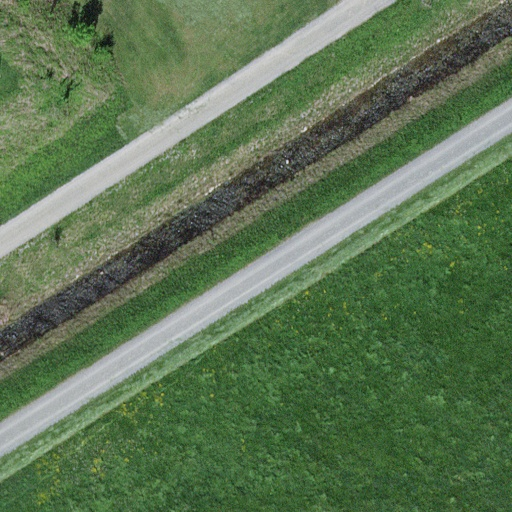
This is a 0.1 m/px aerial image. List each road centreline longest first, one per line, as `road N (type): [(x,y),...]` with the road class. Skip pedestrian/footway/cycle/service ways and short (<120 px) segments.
road 1 (track): [(0,434),(511,109)]
road 2 (track): [(0,250),(386,0)]
